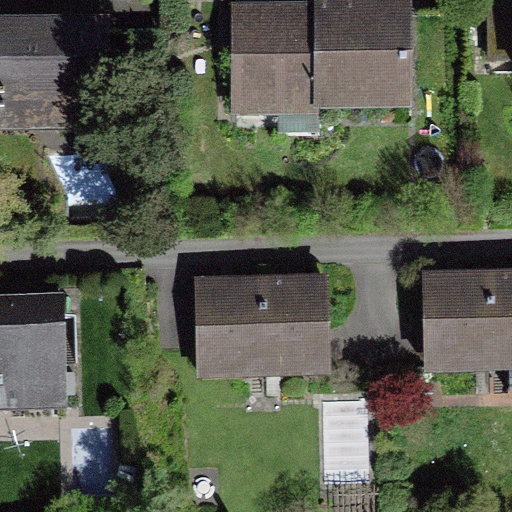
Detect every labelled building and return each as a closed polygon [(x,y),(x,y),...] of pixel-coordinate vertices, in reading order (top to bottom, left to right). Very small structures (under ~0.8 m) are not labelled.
[(223,0),(224,97),(313,97),(402,96),(401,0),(223,0)] [(106,5),(0,5),(0,111),(106,111),(106,5)] [(511,288),(445,291),(448,380),(511,378),(511,288)] [(346,302),(213,307),(216,390),(349,385),(346,302)] [(89,304),(0,306),(0,392),(23,392),(24,414),(92,412),(89,304)]
